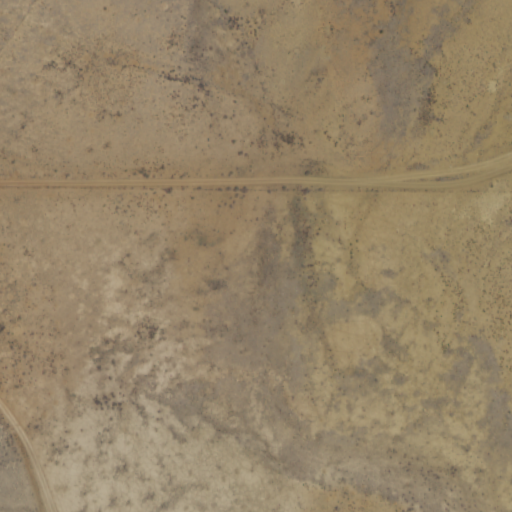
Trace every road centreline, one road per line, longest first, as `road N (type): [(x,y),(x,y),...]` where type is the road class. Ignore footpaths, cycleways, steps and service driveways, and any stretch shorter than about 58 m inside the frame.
road 1 (track): [(511,378),(260,149),(0,51)]
road 2 (track): [(511,174),(0,216)]
